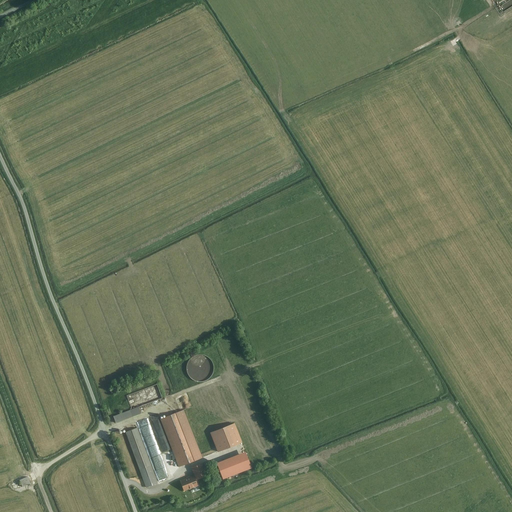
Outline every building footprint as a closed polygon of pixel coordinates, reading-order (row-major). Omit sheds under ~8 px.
[(187,369),(188,372),(190,376),(192,378),(196,380),(199,381),(203,381),(207,379),(210,377),(212,374),(213,370),(214,367),(213,363),(211,359),(208,357),(205,355),(201,354),(197,354),(194,356),(191,358),(188,361),(187,365),(187,369)] [(127,396),(132,410),(139,407),(162,399),(157,385),(127,396)] [(113,417),(116,424),(141,414),(139,407),(132,410),(113,417)] [(185,408),(161,418),(179,465),(203,455),(185,408)] [(235,421),(213,431),(220,449),(243,439),(235,421)] [(127,431),(147,487),(159,483),(138,427),(127,431)] [(246,452),(217,463),(223,479),(252,468),(246,452)] [(195,475),(196,479),(207,475),(202,463),(192,467),(195,475)] [(195,475),(179,481),(183,491),(198,485),(196,479),(195,475)] [(19,479),(22,486),(30,483),(27,476),(19,479)]
